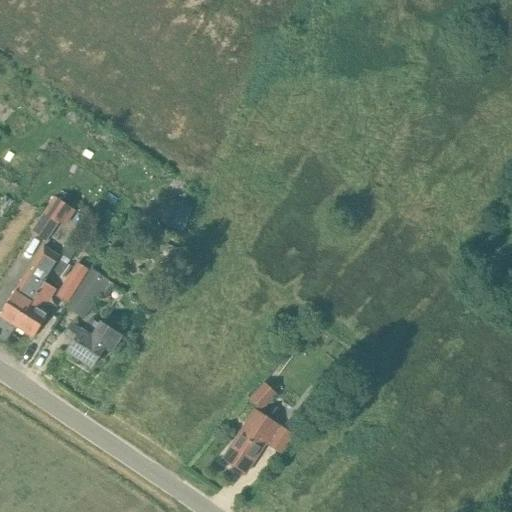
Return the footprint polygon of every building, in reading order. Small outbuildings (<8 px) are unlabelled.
[(66,227),(76,211),(55,196),(32,231),(47,242),(60,223),(66,227)] [(28,272),(1,315),(18,326),(46,284),(45,283),(47,279),(46,279),(52,270),(59,259),(61,256),(45,245),(28,272)] [(61,256),(59,259),(68,265),(75,254),(65,248),(61,256)] [(59,259),(52,270),(54,271),(65,277),(72,267),(68,265),(59,259)] [(63,288),(75,295),(88,274),(76,266),(63,288)] [(88,274),(75,295),(67,308),(85,319),(110,280),(92,269),(88,274)] [(46,284),(18,326),(34,337),(49,313),(43,309),(55,290),(46,284)] [(93,337),(83,330),(84,329),(74,322),(64,336),(75,343),(69,352),(93,367),(106,348),(111,351),(120,336),(102,323),(93,337)] [(264,382),(249,399),(251,400),(262,409),(276,393),(264,382)] [(316,388),(287,425),(300,435),(329,398),(316,388)] [(246,425),(224,458),(247,473),(266,445),(279,425),(256,410),(246,425)]
